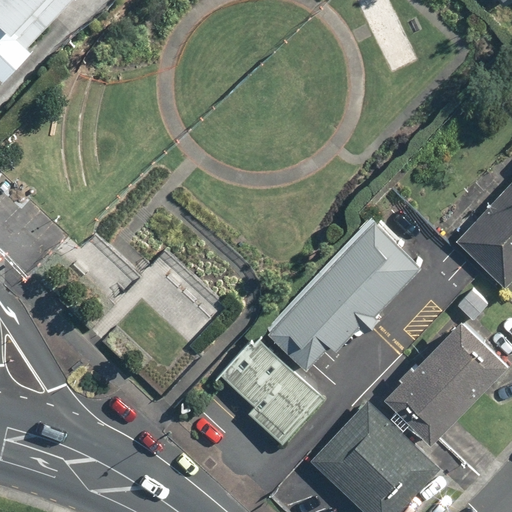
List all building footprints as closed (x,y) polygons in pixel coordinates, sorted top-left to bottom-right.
[(0,0),(0,75),(4,79),(32,50),(18,37),(52,0),(0,0)] [(511,180),(459,238),(507,283),(511,277),(511,180)] [(421,255),(377,212),(273,317),(317,360),(421,255)] [(93,233),(73,256),(92,273),(86,280),(106,297),(119,282),(129,291),(142,276),(93,233)] [(166,275),(143,300),(192,345),(215,319),(166,275)] [(474,285),(458,301),(475,319),(491,303),(474,285)] [(511,360),(465,315),(388,392),(434,437),(511,360)] [(324,398),(255,330),(213,372),(282,440),(324,398)] [(398,511),(439,471),(368,401),(316,453),(376,511),(398,511)]
